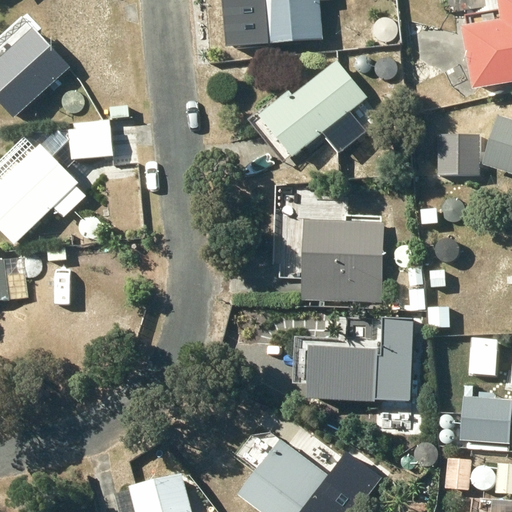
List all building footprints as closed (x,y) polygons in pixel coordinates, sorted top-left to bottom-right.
[(247,0),(252,48),(323,41),(318,0),(323,0),(247,0)] [(372,0),(373,17),(385,16),(383,0),(372,0)] [(482,0),(446,0),(448,12),(484,5),(482,0)] [(511,0),(496,0),(499,11),(464,18),(466,29),(459,30),(471,92),(511,84),(511,0)] [(33,28),(0,58),(0,106),(13,120),(70,69),(33,28)] [(337,130),(333,126),(366,98),(334,61),(291,98),(287,93),(259,117),(294,159),(322,135),(326,139),(337,130)] [(482,159),(511,169),(511,115),(498,111),(482,159)] [(73,132),(68,132),(71,160),(113,156),(110,121),(72,124),(73,132)] [(441,129),(440,174),(477,175),(478,130),(441,129)] [(38,144),(0,182),(0,231),(15,246),(54,207),(64,218),(85,197),(74,186),(77,183),(38,144)] [(421,208),(420,222),(433,223),(433,209),(421,208)] [(304,216),(299,295),(379,299),(383,220),(304,216)] [(4,261),(0,261),(0,300),(8,299),(4,261)] [(407,264),(409,282),(422,281),(421,263),(407,264)] [(429,267),(430,284),(445,283),(444,266),(429,267)] [(78,302),(77,271),(60,271),(61,302),(78,302)] [(304,393),(390,398),(393,340),(295,335),(292,380),(305,381),(304,393)] [(509,339),(488,339),(488,353),(509,353),(509,339)] [(460,436),(509,440),(511,408),(511,396),(463,393),(460,436)] [(237,488),(267,511),(304,511),(324,488),(347,506),(370,477),(347,459),(332,477),(279,435),(237,488)] [(442,458),(439,487),(463,489),(465,460),(442,458)] [(511,464),(491,463),(489,492),(510,493),(511,468),(511,464)] [(128,486),(115,489),(120,511),(189,511),(180,469),(127,481),(128,486)]
